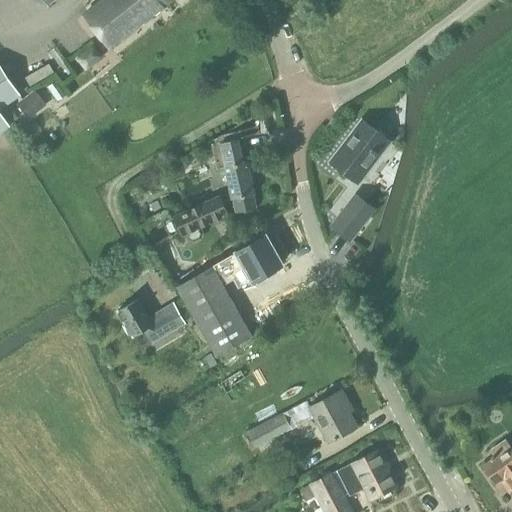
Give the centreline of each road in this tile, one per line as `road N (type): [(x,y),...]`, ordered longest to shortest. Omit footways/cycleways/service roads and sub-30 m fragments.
road 1 (unclassified): [(456,511),(319,251),(304,193),(302,110)]
road 2 (unclassified): [(302,110),(399,64),(485,0)]
